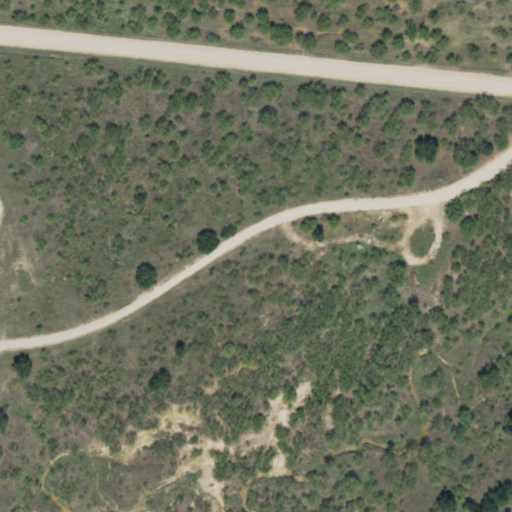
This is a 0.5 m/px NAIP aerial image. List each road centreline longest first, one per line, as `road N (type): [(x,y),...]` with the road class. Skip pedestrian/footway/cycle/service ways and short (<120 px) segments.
road 1 (residential): [(0,364),(174,318),(270,242),(493,171),(511,122)]
road 2 (residential): [(0,33),(511,92)]
